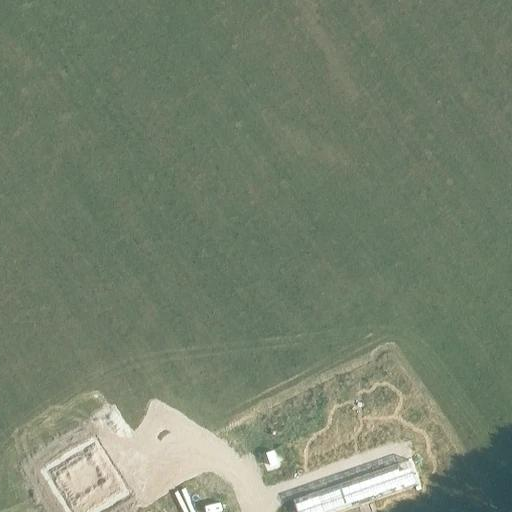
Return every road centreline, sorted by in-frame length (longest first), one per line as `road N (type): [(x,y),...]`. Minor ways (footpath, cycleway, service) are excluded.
road 1 (unclassified): [(128,194),(133,371),(155,410)]
road 2 (residential): [(155,410),(250,474),(263,511)]
